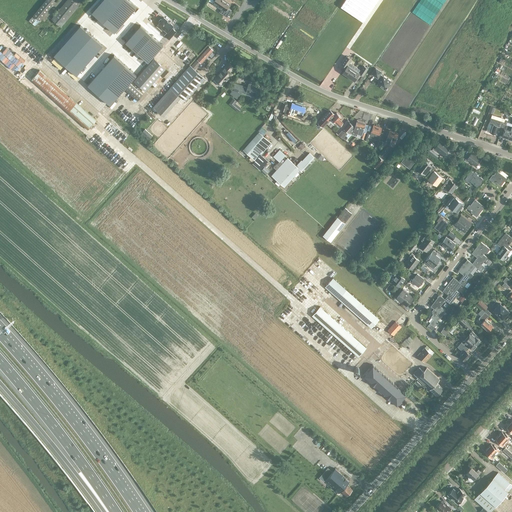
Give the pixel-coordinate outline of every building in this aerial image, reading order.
[(45,0),(33,15),(29,21),(35,26),(40,20),(56,0),(45,0)] [(82,1),(81,0),(67,0),(51,19),(61,27),(82,1)] [(103,0),(102,0),(88,17),(108,34),(109,33),(123,16),(103,0)] [(214,0),(212,4),(216,6),(217,5),(222,8),(219,12),(227,17),(232,10),(228,7),(231,4),(224,0),(214,0)] [(345,0),(341,6),(363,22),(378,0),(377,0),(345,0)] [(174,26),(164,17),(162,20),(161,19),(159,21),(159,22),(160,22),(158,24),(167,33),(165,35),(170,39),(176,31),(172,27),(174,26)] [(81,24),(54,54),(77,74),(103,44),(81,24)] [(142,31),(126,49),(146,66),(161,48),(142,31)] [(26,49),(30,45),(26,41),(22,45),(26,49)] [(28,50),(33,55),(37,51),(32,46),(28,50)] [(209,47),(197,60),(201,63),(213,50),(209,47)] [(115,55),(88,86),(111,105),(125,89),(130,83),(137,75),(115,55)] [(347,56),(342,64),(347,68),(346,70),(345,69),(343,73),(346,75),(346,74),(349,76),(356,66),(350,62),(352,60),(347,56)] [(20,70),(24,65),(15,57),(11,61),(20,70)] [(146,91),(152,84),(155,87),(163,78),(160,75),(166,69),(154,58),(134,81),(146,91)] [(234,67),(229,63),(220,73),(216,78),(219,80),(218,81),(222,85),(227,80),(233,74),(231,72),(234,67)] [(171,88),(170,87),(156,104),(165,112),(179,96),(185,101),(205,79),(190,66),(178,80),(171,88)] [(356,66),(349,76),(352,78),(351,79),(354,81),(356,77),(355,77),(359,72),(360,70),(356,66)] [(364,66),(363,67),(359,73),(362,75),(363,76),(368,68),(364,66)] [(391,81),(380,74),(382,72),(376,68),(372,74),(378,78),(378,77),(379,78),(379,80),(380,80),(377,84),(386,90),(387,88),(388,87),(391,81)] [(96,120),(40,70),(32,79),(88,129),(96,120)] [(130,83),(125,89),(138,100),(143,95),(130,83)] [(242,92),(259,98),(262,90),(258,89),(258,87),(252,85),(252,86),(248,85),(247,88),(243,87),(244,86),(235,83),(232,90),(241,93),(242,92)] [(233,98),(229,104),(239,112),(242,108),(236,103),(237,101),(233,98)] [(290,112),(293,113),(292,115),(301,119),(302,117),(305,107),(292,103),(291,106),(287,105),(283,103),(281,110),(289,113),(290,112)] [(330,109),(318,122),(323,127),(329,121),(334,125),(336,123),(339,126),(343,123),(339,119),(341,117),(337,112),(335,114),(330,109)] [(501,131),(506,119),(492,115),(489,123),(492,124),(490,132),(496,134),(498,129),(498,130),(501,131)] [(111,117),(110,118),(118,126),(119,125),(111,117)] [(354,129),(353,131),(358,133),(358,130),(362,121),(357,119),(354,129)] [(508,139),(508,138),(511,130),(505,128),(508,120),(506,119),(501,131),(504,132),(502,136),(505,137),(505,138),(508,139)] [(358,130),(358,133),(362,134),(361,138),(364,139),(366,133),(363,132),(366,122),(362,121),(358,130)] [(343,129),(338,135),(340,137),(345,132),(345,131),(346,131),(348,133),(350,130),(354,126),(350,122),(343,130),(343,129)] [(366,133),(364,139),(372,142),(373,139),(374,138),(374,136),(378,126),(373,125),(370,134),(366,133)] [(374,136),(374,138),(378,140),(379,137),(382,128),(378,126),(374,136)] [(153,136),(145,128),(142,131),(150,139),(153,136)] [(390,130),(387,137),(386,136),(385,139),(386,140),(391,141),(394,132),(390,130)] [(271,143),(259,133),(243,150),(256,161),(271,143)] [(383,149),(384,145),(385,142),(382,141),(382,140),(379,139),(377,145),(380,146),(379,148),(383,149)] [(436,150),(441,154),(444,156),(450,148),(440,141),(436,147),(434,146),(432,149),(435,151),(436,150)] [(104,147),(102,149),(111,157),(112,155),(104,147)] [(415,152),(411,149),(401,162),(410,169),(418,159),(414,156),(413,155),(415,152)] [(283,163),(280,161),(286,155),(280,150),(274,156),(279,161),(278,163),(281,165),(272,175),(277,180),(285,187),(300,170),(302,171),(311,161),(310,160),(313,156),(310,153),(302,161),(301,161),(296,166),(287,158),(283,163)] [(472,152),(468,158),(467,157),(465,160),(468,162),(468,161),(476,167),(482,159),(472,152)] [(372,164),(377,168),(384,160),(379,156),(372,164)] [(423,162),(417,170),(425,176),(430,170),(432,172),(436,167),(433,166),(432,166),(427,162),(428,160),(425,158),(422,161),(423,162)] [(437,186),(440,181),(443,183),(445,180),(443,178),(442,179),(437,174),(437,173),(435,171),(432,174),(434,175),(430,180),(437,186)] [(471,171),(465,179),(469,182),(470,181),(477,186),(483,179),(477,174),(475,172),(474,173),(471,171)] [(506,178),(497,171),(494,175),(493,174),(489,179),(495,183),(496,182),(501,186),(506,178)] [(447,180),(442,187),(451,194),(458,186),(452,181),(453,180),(450,178),(448,180),(447,180)] [(446,196),(441,190),(436,195),(441,201),(446,196)] [(453,196),(447,204),(457,212),(464,204),(453,196)] [(484,207),(475,199),(470,205),(469,205),(467,207),(472,211),(471,212),(477,217),(484,207)] [(347,210),(345,208),(338,216),(346,222),(352,214),(347,210)] [(471,224),(461,215),(454,224),(462,231),(463,229),(466,231),(471,224)] [(440,220),(436,225),(436,224),(434,227),(441,233),(443,230),(449,223),(443,219),(443,218),(441,216),(438,219),(440,220)] [(338,218),(324,235),(323,235),(321,238),(329,244),(331,241),(345,223),(338,218)] [(450,231),(447,236),(452,240),(456,236),(450,231)] [(497,244),(501,247),(503,245),(507,248),(508,245),(507,244),(511,238),(511,237),(506,233),(497,244)] [(426,234),(421,240),(423,241),(419,246),(426,252),(435,241),(426,234)] [(441,247),(442,246),(450,251),(455,244),(446,236),(441,242),(440,242),(438,244),(441,247)] [(474,251),(472,253),(476,256),(478,254),(481,257),(483,254),(482,253),(487,247),(481,242),(474,251)] [(408,249),(412,252),(417,246),(413,243),(408,249)] [(501,247),(499,249),(501,251),(497,255),(503,260),(505,261),(509,257),(507,255),(511,248),(508,245),(507,248),(503,245),(501,247)] [(434,250),(425,261),(426,261),(431,265),(432,264),(435,266),(440,259),(435,255),(437,253),(434,250)] [(411,257),(407,262),(407,261),(405,264),(412,270),(420,260),(414,256),(415,255),(412,253),(409,256),(411,257)] [(477,257),(472,264),(478,269),(485,260),(487,258),(483,254),(481,257),(478,254),(476,256),(477,257)] [(460,269),(459,271),(462,274),(464,272),(468,274),(470,272),(475,266),(478,269),(472,264),(467,260),(460,269)] [(399,287),(405,279),(399,275),(400,274),(397,272),(393,277),(394,278),(392,281),(399,287)] [(454,277),(465,286),(472,277),(473,275),(470,272),(468,274),(464,272),(462,274),(464,275),(459,281),(454,277)] [(424,280),(417,274),(413,280),(412,279),(410,282),(412,284),(413,283),(419,287),(424,280)] [(447,286),(445,288),(449,291),(450,289),(454,292),(456,290),(461,284),(464,286),(465,286),(454,277),(447,286)] [(511,279),(511,281),(506,277),(503,280),(505,282),(510,286),(511,283),(511,279)] [(371,327),(377,321),(379,318),(333,278),(325,287),(371,327)] [(403,289),(397,297),(395,296),(393,299),(395,300),(396,298),(402,303),(404,301),(408,304),(413,297),(403,289)] [(450,292),(445,299),(451,304),(458,295),(460,293),(456,290),(454,292),(450,289),(449,291),(450,292)] [(433,304),(431,306),(434,308),(435,309),(437,307),(440,310),(442,308),(440,306),(445,300),(451,304),(445,299),(440,295),(433,304)] [(477,304),(484,310),(488,307),(480,300),(477,304)] [(506,308),(503,305),(503,306),(500,303),(494,310),(497,313),(495,314),(498,317),(500,315),(502,318),(505,315),(508,313),(507,312),(508,311),(506,309),(506,308)] [(321,307),(313,316),(358,357),(366,348),(334,319),(321,307)] [(434,313),(431,317),(433,318),(437,321),(444,313),(446,311),(442,308),(440,310),(437,307),(435,309),(434,308),(432,311),(434,313)] [(482,322),(480,324),(488,331),(492,326),(485,319),(489,315),(485,312),(482,309),(478,313),(481,316),(479,319),(480,320),(482,322)] [(462,318),(459,321),(468,330),(471,326),(462,318)] [(396,321),(388,330),(394,336),(402,327),(396,321)] [(431,321),(427,326),(432,330),(436,325),(431,321)] [(449,331),(444,327),(441,332),(446,335),(449,331)] [(471,332),(467,336),(477,345),(481,341),(471,332)] [(477,345),(467,336),(466,336),(467,337),(465,340),(464,339),(462,341),(461,340),(460,341),(461,342),(467,348),(469,345),(474,349),(477,345)] [(406,339),(401,344),(405,348),(413,339),(409,337),(407,340),(406,339)] [(467,348),(461,342),(457,346),(462,351),(461,353),(462,354),(460,356),(465,361),(471,355),(466,351),(468,349),(467,348)] [(425,363),(433,354),(428,350),(429,349),(427,346),(418,356),(425,363)] [(373,364),(363,376),(397,406),(407,395),(373,364)] [(437,395),(443,388),(437,382),(440,379),(427,367),(424,371),(420,367),(414,374),(418,377),(417,378),(430,390),(430,389),(437,395)] [(415,403),(418,400),(412,395),(409,398),(415,403)] [(502,431),(499,435),(505,441),(507,438),(509,440),(511,438),(505,433),(504,434),(502,431)] [(505,441),(499,435),(495,439),(498,441),(497,442),(502,447),(505,444),(503,443),(505,441)] [(491,444),(488,447),(494,453),(496,450),(498,452),(499,450),(502,452),(501,453),(504,455),(504,454),(508,457),(509,455),(511,458),(511,457),(503,450),(501,448),(500,450),(494,445),(493,446),(491,444)] [(494,453),(488,447),(485,451),(487,453),(486,454),(492,459),(496,454),(494,453)] [(511,453),(505,447),(503,450),(511,457),(511,453)] [(504,472),(507,469),(499,462),(496,465),(504,472)] [(347,496),(353,489),(349,486),(350,486),(347,483),(350,481),(336,468),(333,471),(328,466),(319,476),(339,493),(341,491),(347,496)] [(466,472),(470,475),(468,477),(468,478),(471,481),(473,481),(474,479),(473,478),(478,473),(479,474),(481,471),(478,469),(476,471),(471,467),(469,469),(468,469),(466,471),(467,472),(466,472)] [(474,499),(483,507),(489,511),(511,486),(511,484),(498,472),(474,499)] [(459,488),(457,490),(455,490),(453,488),(448,494),(451,497),(451,498),(453,500),(454,500),(458,503),(463,497),(462,497),(465,494),(459,488)] [(441,501),(436,507),(439,509),(437,510),(439,511),(441,511),(442,511),(443,511),(444,511),(447,509),(450,511),(452,509),(449,507),(449,506),(447,504),(446,504),(445,503),(444,504),(441,501)]
